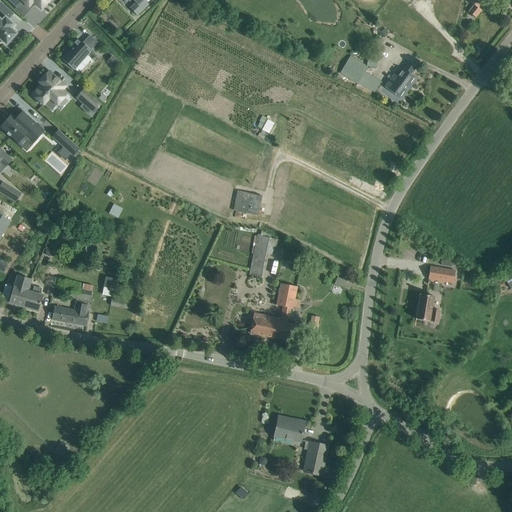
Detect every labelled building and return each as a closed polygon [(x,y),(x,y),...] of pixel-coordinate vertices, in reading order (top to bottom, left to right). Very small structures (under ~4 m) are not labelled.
[(6,0),(16,8),(22,1),(28,7),(33,2),(35,4),(41,10),(49,0),(6,0)] [(127,0),(129,2),(130,0),(132,0),(136,3),(130,9),(137,16),(149,4),(144,0),(127,0)] [(481,11),(479,9),(486,0),(468,0),(468,1),(473,6),(468,12),(476,18),(481,11)] [(0,39),(6,45),(16,34),(10,28),(13,24),(8,20),(13,14),(0,2),(0,39)] [(91,51),(98,43),(89,35),(82,43),(78,39),(61,59),(74,71),(91,51)] [(350,56),(340,73),(358,84),(359,84),(374,93),(380,82),(364,73),(367,67),(350,56)] [(394,75),(385,87),(399,98),(407,87),(409,89),(416,79),(410,74),(415,69),(407,63),(397,77),(394,75)] [(42,85),(32,95),(34,97),(33,98),(40,104),(41,103),(43,104),(49,98),(57,105),(64,97),(62,95),(64,92),(62,90),(65,86),(49,72),(42,79),(39,83),(42,85)] [(77,98),(93,112),(100,105),(84,90),(77,98)] [(356,129),(343,154),(357,160),(361,153),(370,136),(364,133),(368,125),(370,126),(376,115),(353,104),(348,115),(360,121),(356,129)] [(8,119),(0,127),(0,128),(7,134),(6,135),(7,135),(7,134),(9,136),(9,137),(10,137),(15,141),(14,141),(15,142),(15,141),(17,143),(23,137),(31,145),(37,139),(38,139),(37,138),(44,131),(44,132),(45,131),(36,124),(37,123),(36,123),(25,113),(24,113),(22,111),(22,112),(16,119),(13,117),(10,120),(8,119)] [(269,135),(275,123),(268,119),(262,131),(269,135)] [(63,134),(56,142),(62,147),(71,155),(72,156),(79,149),(63,134)] [(0,149),(0,163),(4,167),(11,159),(0,149)] [(0,186),(0,191),(16,201),(20,195),(2,183),(0,186)] [(262,197),(237,191),(233,211),(258,216),(262,197)] [(114,202),(109,214),(118,218),(121,212),(117,210),(119,205),(114,202)] [(0,215),(0,236),(9,221),(0,215)] [(253,254),(249,275),(263,278),(268,254),(269,247),(276,248),(277,240),(259,236),(257,235),(255,246),(253,254)] [(451,267),(452,260),(442,258),(441,265),(451,267)] [(0,260),(0,269),(7,273),(10,266),(0,260)] [(455,271),(430,267),(428,279),(453,284),(455,271)] [(17,276),(14,288),(13,288),(9,303),(23,307),(28,292),(27,292),(30,280),(17,276)] [(46,294),(53,297),(54,294),(58,280),(47,276),(45,284),(49,286),(46,294)] [(119,290),(121,280),(105,277),(103,288),(119,290)] [(59,280),(56,294),(68,296),(71,282),(59,280)] [(68,310),(55,307),(52,320),(70,323),(70,321),(71,315),(77,316),(78,311),(77,311),(79,300),(83,300),(86,285),(83,284),(82,283),(73,281),(69,298),(76,299),(74,305),(69,304),(68,310)] [(292,309),(297,287),(281,284),(276,306),(283,307),(280,319),(285,320),(281,340),(297,343),(300,326),(288,324),(291,308),(292,309)] [(71,315),(70,321),(70,323),(85,326),(87,316),(88,313),(89,306),(87,305),(88,301),(90,302),(92,292),(93,286),(86,285),(83,300),(79,300),(77,311),(78,311),(77,316),(71,315)] [(32,293),(28,292),(23,307),(38,311),(42,296),(39,295),(41,289),(34,287),(32,293)] [(415,319),(430,322),(437,323),(439,310),(432,309),(434,296),(419,294),(415,319)] [(132,299),(112,295),(110,305),(130,309),(132,299)] [(97,322),(108,324),(109,316),(99,314),(97,322)] [(250,333),(281,340),(285,320),(280,319),(254,314),(250,333)] [(296,424),(277,420),(274,435),(300,441),(304,423),(296,421),(296,424)] [(305,442),(304,450),(309,451),(304,472),(321,476),(321,475),(335,478),(337,469),(323,466),(327,446),(305,442)]
